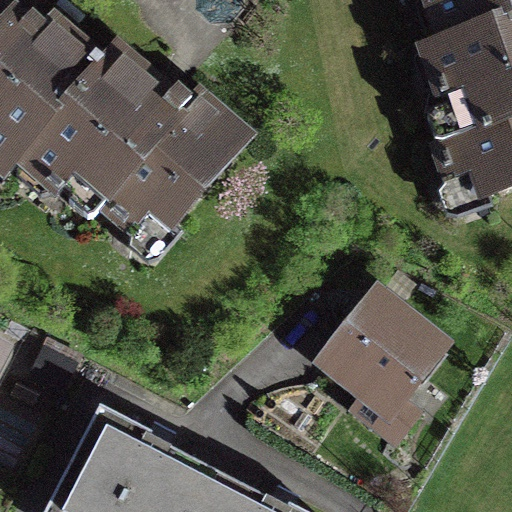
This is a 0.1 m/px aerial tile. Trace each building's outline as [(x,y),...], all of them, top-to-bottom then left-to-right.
[(25,144),(105,49),(51,4),(40,17),(20,0),(0,0),(0,157),(8,163),(25,144)] [(511,0),(427,0),(436,34),(511,11),(511,0)] [(511,11),(436,34),(409,42),(437,139),(445,137),(463,201),(511,185),(511,11)] [(105,49),(25,144),(106,202),(115,189),(173,233),(253,128),(195,84),(191,90),(113,36),(105,49)] [(455,336),(378,276),(316,355),(393,415),(455,336)] [(0,368),(12,342),(0,336),(0,368)] [(38,511),(198,511),(222,466),(96,401),(38,511)] [(311,511),(222,466),(198,511),(311,511)]
